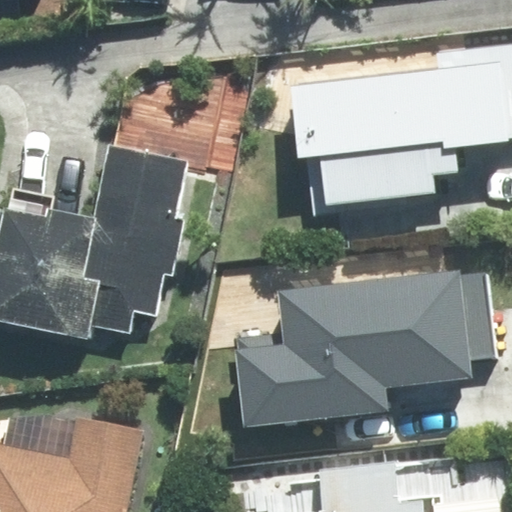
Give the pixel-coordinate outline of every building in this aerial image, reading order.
[(282,176),(301,175),(304,219),(418,212),(417,193),(443,192),(441,167),(500,164),(495,79),(277,91),(282,176)] [(0,334),(86,347),(126,352),(130,324),(153,327),(159,283),(171,285),(187,169),(95,156),(84,238),(0,226),(0,334)] [(385,400),(457,392),(454,366),(495,361),(486,280),(272,304),(275,336),(236,340),(238,358),(219,360),(228,444),(388,426),(385,400)] [(61,423),(56,462),(0,454),(0,511),(115,511),(126,431),(61,423)] [(244,511),(497,511),(495,497),(511,494),(511,464),(494,467),(491,453),(242,495),(244,511)]
